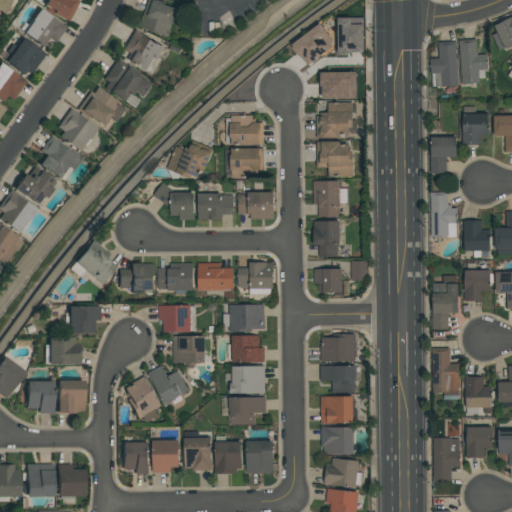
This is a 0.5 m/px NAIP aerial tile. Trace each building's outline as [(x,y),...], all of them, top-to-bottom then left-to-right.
[(10,0),(4,13),(0,11),(0,0),(10,0)] [(68,21),(53,14),(54,11),(43,5),(45,0),(77,0),(79,1),(68,21)] [(138,26),(147,0),(157,0),(165,3),(165,5),(177,9),(167,37),(138,26)] [(48,38),(42,47),(22,33),(23,32),(19,29),(23,23),(26,25),(30,19),(30,20),(39,8),(57,22),(57,21),(66,27),(55,42),(48,38)] [(363,52),(351,52),(351,54),(349,54),(349,55),(337,55),(337,18),(363,18),(363,52)] [(494,26),(511,18),(511,47),(505,51),(504,47),(498,50),(492,35),(496,32),(494,26)] [(290,46),(319,23),(332,39),(330,48),(308,65),(302,58),(302,57),(300,55),(299,56),(297,54),(296,54),(290,46)] [(164,48),(157,60),(154,58),(146,72),(127,61),(131,55),(122,50),(134,29),(151,39),(150,40),(164,48)] [(45,54),(30,73),(26,70),(22,76),(4,61),(5,60),(0,56),(0,52),(2,50),(4,51),(10,43),(15,46),(22,37),(35,47),(45,54)] [(459,41),(462,86),(480,84),(479,72),(489,70),(488,55),(478,55),(476,39),(459,41)] [(437,43),(456,42),(458,87),(441,88),(441,73),(431,73),(430,58),(439,57),(437,43)] [(103,87),(107,82),(102,79),(117,58),(127,66),(138,74),(152,84),(143,97),(134,91),(131,95),(138,100),(132,108),(122,100),(121,101),(103,87)] [(12,100),(6,96),(2,102),(0,100),(0,64),(12,72),(12,71),(26,81),(12,100)] [(321,86),(320,86),(320,83),(318,83),(318,72),(356,72),(356,98),(349,98),(349,99),(321,99),(321,86)] [(75,110),(89,90),(92,93),(96,87),(117,102),(116,104),(123,109),(113,122),(112,121),(106,130),(101,126),(100,126),(80,112),(80,113),(75,110)] [(316,116),(319,116),(319,113),(327,113),(327,102),(352,102),(352,128),(348,128),(348,135),(339,135),(339,138),(316,138),(316,116)] [(462,114),(463,114),(463,107),(475,107),(475,114),(488,114),(488,135),(480,135),(480,144),(461,144),(461,133),(462,133),(462,114)] [(55,127),(69,108),(83,118),(83,119),(95,128),(87,139),(88,140),(84,146),(82,145),(77,152),(57,137),(61,131),(55,127)] [(263,145),(231,145),(231,144),(225,144),(225,118),(231,118),(231,115),(252,115),(252,119),(255,119),(255,123),(263,123),(263,145)] [(511,152),(504,152),(504,135),(493,135),(493,116),(511,116),(511,152)] [(38,151),(49,135),(64,146),(64,147),(79,158),(70,171),(68,169),(60,181),(47,171),(46,172),(37,165),(44,155),(38,151)] [(430,174),(430,154),(430,137),(456,137),(456,157),(446,157),(446,174),(430,174)] [(188,151),(192,140),(213,149),(204,171),(201,170),(198,179),(191,176),(190,179),(166,169),(175,146),(188,151)] [(328,176),(328,167),(316,167),(316,141),(320,141),(340,141),(340,144),(348,144),(348,151),(352,151),(352,176),(328,176)] [(257,171),(257,174),(252,174),(252,178),(231,178),(231,171),(230,171),(230,155),(231,155),(231,148),(263,148),(263,171),(257,171)] [(12,188),(23,174),(29,178),(31,174),(34,177),(39,170),(52,180),(51,181),(53,182),(49,187),(51,189),(44,199),(41,196),(35,205),(12,188)] [(347,203),(340,203),(340,207),(338,207),(338,217),(317,217),(317,204),(312,204),(312,181),(339,181),(339,188),(347,188),(347,203)] [(193,192),(193,220),(179,220),(179,216),(170,216),(170,208),(153,195),(162,183),(174,192),(193,192)] [(0,212),(0,201),(9,189),(24,200),(23,201),(34,209),(26,220),(25,220),(25,221),(27,222),(19,234),(17,232),(16,233),(0,221),(0,214),(1,213),(0,212)] [(237,194),(247,194),(247,192),(273,192),(273,219),(250,219),(250,214),(237,214),(237,194)] [(429,192),(447,192),(447,205),(451,205),(451,208),(457,208),(457,224),(455,224),(455,237),(441,237),(441,236),(430,236),(430,198),(429,198),(429,192)] [(233,195),(233,214),(222,214),(222,220),(210,220),(210,219),(198,219),(198,194),(221,194),(221,195),(233,195)] [(505,211),(511,211),(511,254),(497,254),(497,249),(494,249),(494,228),(505,228),(505,211)] [(472,257),(472,250),(463,250),(463,231),(463,220),(481,220),(481,229),(489,229),(489,250),(488,250),(488,257),(472,257)] [(313,245),(313,221),(339,221),(339,244),(337,244),(337,257),(318,257),(318,245),(313,245)] [(0,225),(15,237),(14,238),(21,243),(14,252),(13,251),(2,265),(0,263),(0,225)] [(77,277),(67,269),(90,240),(108,254),(105,258),(115,266),(101,284),(93,277),(92,278),(82,271),(77,277)] [(366,261),(366,281),(350,281),(350,261),(366,261)] [(272,262),(273,289),(270,289),(270,294),(249,295),(249,287),(237,288),(237,268),(249,268),(249,262),(272,262)] [(153,289),(142,289),(142,293),(130,293),(130,288),(117,288),(117,269),(129,269),(129,263),(141,263),(141,264),(153,264),(153,289)] [(169,263),(193,263),(193,291),(167,291),(167,289),(157,289),(157,268),(169,268),(169,263)] [(197,263),(220,263),(220,268),(233,268),(233,289),(223,289),(223,290),(197,290),(197,263)] [(341,269),(341,292),(324,292),(324,293),(318,293),(318,284),(314,284),(314,269),(341,269)] [(489,270),(489,291),(481,291),(481,301),(463,301),(463,290),(463,270),(489,270)] [(511,272),(511,308),(506,308),(506,293),(495,293),(495,272),(511,272)] [(432,330),(432,283),(442,283),(442,276),(456,276),(456,284),(458,284),(458,313),(447,313),(448,329),(432,330)] [(163,332),(163,320),(157,320),(157,305),(190,305),(190,306),(194,306),(194,331),(190,331),(190,332),(163,332)] [(263,305),(263,329),(251,329),(251,332),(228,332),(228,326),(222,326),(222,314),(228,314),(228,305),(263,305)] [(99,306),(99,321),(94,321),(94,333),(66,333),(66,325),(63,325),(63,317),(66,317),(66,306),(99,306)] [(355,362),(319,362),(319,345),(320,345),(320,337),(332,337),(332,334),(355,334),(355,362)] [(231,363),(231,360),(227,360),(227,345),(231,345),(231,335),(258,335),(258,338),(259,338),(259,344),(258,344),(258,348),(263,348),(263,363),(231,363)] [(172,336),(204,336),(205,363),(195,363),(195,365),(195,368),(187,368),(187,365),(185,365),(185,363),(172,363),(172,336)] [(73,337),(73,344),(78,344),(78,365),(70,365),(70,364),(47,364),(42,364),(42,344),(46,344),(46,337),(73,337)] [(458,399),(443,399),(443,393),(431,393),(431,353),(431,348),(449,348),(449,364),(459,364),(459,391),(458,391),(458,399)] [(23,373),(3,399),(0,396),(0,357),(2,355),(23,373)] [(167,376),(177,371),(188,391),(180,395),(182,400),(173,404),(172,402),(164,405),(147,373),(161,365),(167,376)] [(229,394),(229,383),(231,383),(231,366),(264,366),(264,394),(229,394)] [(356,366),(356,378),(354,378),(354,393),(332,393),(332,381),(319,381),(319,366),(356,366)] [(511,402),(497,402),(497,382),(507,382),(507,366),(511,366),(511,402)] [(161,406),(154,410),(157,416),(145,423),(142,417),(137,419),(126,399),(128,398),(123,388),(130,384),(129,383),(144,375),(161,406)] [(483,377),(483,386),(491,386),(491,408),(478,408),(478,414),(466,414),(466,408),(465,408),(465,385),(464,385),(464,377),(483,377)] [(51,381),(51,413),(37,413),(37,408),(24,408),(24,381),(51,381)] [(82,381),(82,411),(70,411),(70,413),(55,413),(55,381),(82,381)] [(320,423),(320,396),(353,396),(353,423),(335,423),(335,424),(325,424),(325,423),(320,423)] [(265,413),(254,413),(254,425),(230,425),(230,410),(228,410),(228,397),(265,397),(265,413)] [(323,454),(323,447),(320,447),(320,426),(330,426),(330,427),(353,427),(353,454),(323,454)] [(466,427),(492,427),(492,448),(484,448),(484,458),(465,458),(465,446),(466,446),(466,427)] [(511,466),(508,466),(508,454),(498,454),(498,430),(511,430),(511,466)] [(183,468),(183,438),(184,438),(184,432),(198,432),(198,438),(211,438),(211,470),(192,470),(192,468),(183,468)] [(214,441),(215,441),(215,436),(225,436),(225,441),(242,441),(242,469),(236,469),(236,473),(213,473),(213,467),(214,467),(214,441)] [(433,438),(450,438),(450,439),(459,439),(459,467),(451,467),(450,482),(432,482),(433,438)] [(178,440),(178,468),(170,468),(170,472),(152,472),(152,440),(178,440)] [(148,442),(148,474),(134,474),(134,469),(121,469),(121,442),(148,442)] [(272,473),(246,473),(246,442),(272,442),(272,473)] [(323,485),(325,463),(331,464),(332,458),(358,461),(357,472),(362,473),(361,486),(356,485),(355,488),(329,485),(329,486),(323,485)] [(52,464),(52,497),(25,497),(25,494),(22,494),(22,487),(25,487),(25,464),(52,464)] [(56,496),(56,464),(70,464),(70,469),(82,469),(82,496),(56,496)] [(0,465),(13,465),(13,469),(18,469),(18,497),(7,497),(7,501),(0,501),(0,465)] [(357,492),(356,506),(355,511),(329,511),(330,503),(325,503),(326,489),(357,492)]
